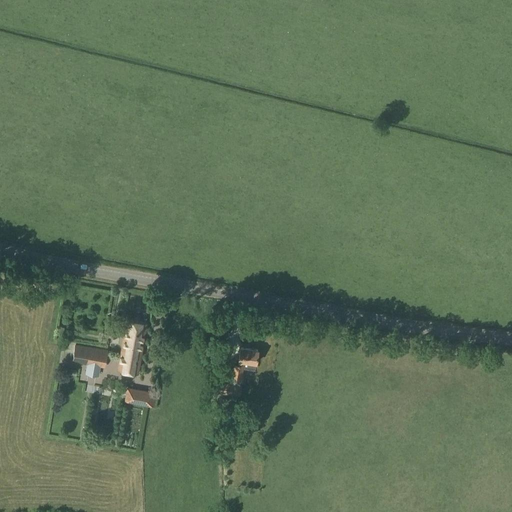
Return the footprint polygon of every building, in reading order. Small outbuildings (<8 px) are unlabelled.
[(126,320),(117,370),(137,374),(146,324),(126,320)] [(113,328),(111,338),(119,340),(120,329),(113,328)] [(74,345),(71,362),(104,368),(107,351),(74,345)] [(231,379),(234,379),(241,380),(244,361),(255,363),(257,350),(240,348),(237,366),(233,365),(231,379)] [(215,382),(214,393),(239,397),(241,386),(240,386),(233,385),(215,382)] [(130,389),(128,402),(152,406),(155,393),(130,389)] [(130,465),(132,455),(125,453),(122,464),(130,465)]
